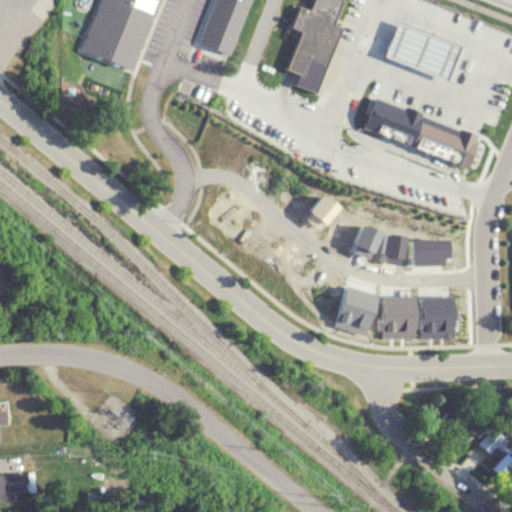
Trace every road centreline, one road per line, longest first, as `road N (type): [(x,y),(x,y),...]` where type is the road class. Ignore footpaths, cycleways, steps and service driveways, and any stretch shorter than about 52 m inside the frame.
road 1 (tertiary): [(377,367),(282,333),(0,99)]
road 2 (residential): [(0,353),(100,356),(144,375),(318,511)]
road 3 (residential): [(185,178),(231,178),(330,255),(364,271),(485,275)]
road 4 (residential): [(511,154),(486,222),(488,366)]
road 5 (residential): [(491,511),(392,429),(379,402),(377,367)]
road 6 (tertiary): [(511,365),(377,367)]
